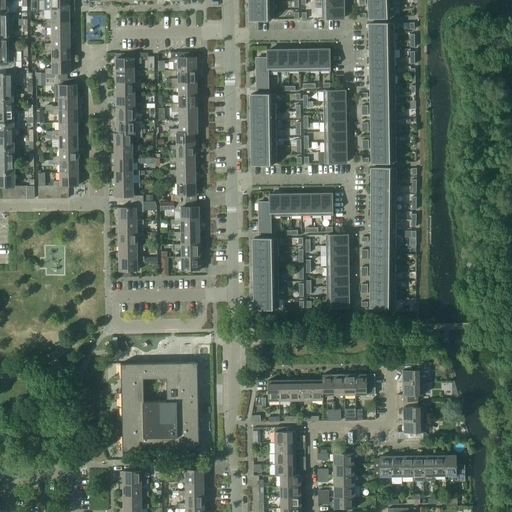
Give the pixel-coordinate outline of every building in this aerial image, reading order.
[(44,0),(44,2),(44,10),(51,10),(72,9),(72,5),(70,5),(69,0),(44,0)] [(393,0),(368,0),(369,9),(393,8),(393,0)] [(274,2),(249,2),(250,11),(274,10),(274,2)] [(343,8),(323,8),(323,18),(344,18),(343,8)] [(393,8),(369,9),(369,18),(394,17),(393,8)] [(44,18),(45,22),(70,22),(70,14),(72,14),(72,9),(51,10),(52,18),(44,18)] [(274,10),(250,11),(250,20),(274,19),(274,10)] [(52,26),(52,35),(72,34),(72,30),(70,30),(70,22),(45,22),(45,27),(52,26)] [(394,23),(370,23),(370,32),(394,32),(394,23)] [(0,25),(0,37),(8,38),(8,25),(0,25)] [(394,32),(370,32),(370,41),(394,40),(394,32)] [(45,43),(45,47),(70,47),(70,39),(72,39),(72,34),(52,35),(52,43),(45,43)] [(0,37),(0,50),(8,50),(8,38),(0,37)] [(394,40),(370,41),(370,49),(394,49),(394,40)] [(52,51),(52,59),(73,59),(73,54),(70,54),(70,47),(45,47),(45,51),(52,51)] [(309,49),(298,50),(299,70),(309,70),(309,49)] [(319,49),(309,49),(309,70),(319,70),(319,49)] [(330,49),(319,49),(319,70),(330,70),(330,49)] [(394,49),(370,49),(370,58),(395,57),(394,49)] [(8,50),(0,50),(0,67),(15,68),(14,50),(8,50)] [(278,50),(267,50),(267,57),(268,57),(268,71),(269,71),(278,71),(278,50)] [(288,50),(278,50),(278,71),(288,71),(288,50)] [(298,50),(288,50),(288,71),(299,70),(298,50)] [(172,70),(178,70),(199,69),(199,65),(197,65),(196,57),(190,57),(189,52),(171,52),(172,70)] [(267,57),(257,57),(257,94),(269,94),(269,91),(269,71),(268,71),(268,57),(267,57)] [(395,57),(370,58),(370,67),(395,66),(395,57)] [(114,66),(114,71),(134,71),(134,62),(141,62),(141,58),(116,58),(116,66),(114,66)] [(45,68),(46,79),(59,78),(58,72),(71,72),(71,64),(73,64),(73,59),(52,59),(52,68),(45,68)] [(395,66),(370,67),(370,75),(395,75),(395,66)] [(171,78),(172,82),(197,82),(197,74),(199,74),(199,69),(178,70),(179,78),(171,78)] [(116,75),(116,83),(142,83),(142,78),(135,79),(134,71),(114,71),(114,76),(116,75)] [(0,73),(0,85),(13,86),(13,73),(0,73)] [(395,75),(370,75),(371,84),(395,83),(395,75)] [(59,78),(46,79),(46,85),(52,85),(52,89),(55,89),(55,97),(59,97),(80,97),(79,92),(77,92),(77,84),(59,84),(59,78)] [(179,86),(179,95),(200,94),(200,89),(197,89),(197,82),(172,82),(172,86),(179,86)] [(114,91),(114,96),(135,95),(135,87),(142,87),(142,83),(116,83),(116,91),(114,91)] [(395,83),(371,84),(371,93),(395,92),(395,83)] [(0,85),(0,98),(13,98),(13,86),(0,85)] [(330,90),(324,90),(324,101),(345,100),(345,90),(330,90)] [(395,92),(371,93),(371,101),(395,101),(395,92)] [(256,94),(251,94),(251,103),(276,102),(275,93),(269,94),(257,94),(256,94)] [(172,103),(172,107),(197,107),(197,99),(200,99),(200,94),(179,95),(179,103),(172,103)] [(117,100),(117,108),(142,108),(142,103),(135,103),(135,95),(114,96),(114,100),(117,100)] [(52,105),(45,105),(45,110),(52,110),(77,109),(77,102),(80,101),(80,97),(59,97),(59,105),(52,105)] [(0,98),(0,110),(14,111),(13,98),(0,98)] [(345,100),(324,101),(324,111),(345,111),(345,100)] [(395,101),(371,101),(371,104),(371,110),(396,109),(395,101)] [(276,102),(251,103),(251,112),(276,111),(276,102)] [(179,111),(179,120),(200,119),(200,114),(197,114),(197,107),(172,107),(172,111),(179,111)] [(115,116),(115,121),(135,120),(135,112),(142,112),(142,108),(117,108),(117,116),(115,116)] [(59,114),(59,122),(80,122),(80,117),(77,117),(77,109),(52,110),(52,114),(59,114)] [(396,109),(371,110),(371,118),(396,118),(396,109)] [(0,110),(0,123),(14,123),(19,123),(19,111),(14,111),(0,110)] [(276,111),(251,112),(251,120),(276,120),(276,111)] [(345,111),(324,111),(325,121),(345,121),(345,111)] [(396,118),(371,118),(371,127),(396,127),(396,118)] [(169,128),(169,133),(195,132),(198,132),(198,124),(200,124),(200,119),(179,120),(179,128),(169,128)] [(117,125),(117,133),(142,133),(142,128),(135,129),(135,120),(115,121),(115,125),(117,125)] [(276,120),(251,120),(252,129),(276,129),(276,120)] [(345,121),(325,121),(325,132),(346,131),(345,121)] [(59,130),(48,130),(48,135),(78,134),(78,126),(80,126),(80,122),(59,122),(59,130)] [(0,123),(0,135),(14,136),(14,123),(0,123)] [(396,127),(371,127),(372,136),(396,135),(396,127)] [(276,129),(252,129),(252,138),(276,137),(276,129)] [(346,131),(325,132),(325,142),(346,142),(346,131)] [(177,136),(177,144),(177,145),(195,144),(195,145),(198,144),(197,144),(197,139),(195,139),(195,132),(169,133),(169,136),(177,136)] [(111,146),(114,146),(133,145),(132,137),(142,137),(142,133),(117,133),(114,133),(114,141),(112,141),(112,145),(111,145),(111,146)] [(48,135),(45,135),(45,139),(52,139),(60,139),(60,147),(80,147),(80,142),(78,142),(78,134),(48,135)] [(0,135),(0,148),(14,148),(14,136),(0,135)] [(396,135),(372,136),(372,144),(396,144),(396,135)] [(276,137),(252,138),(252,146),(276,146),(276,137)] [(346,142),(325,142),(325,152),(346,152),(346,142)] [(177,149),(177,157),(195,157),(198,157),(198,156),(198,152),(195,152),(195,145),(195,144),(177,145),(177,144),(170,144),(170,149),(177,149)] [(396,144),(372,144),(372,153),(396,153),(396,144)] [(112,158),(115,158),(133,158),(133,149),(140,149),(140,145),(133,145),(114,146),(114,153),(112,153),(112,158)] [(276,146),(252,146),(252,155),(277,155),(276,146)] [(53,155),(53,160),(78,159),(78,151),(80,151),(80,147),(60,147),(60,155),(53,155)] [(0,148),(0,160),(15,161),(14,148),(0,148)] [(346,152),(325,152),(325,163),(346,162),(346,152)] [(396,153),(372,153),(372,162),(396,162),(396,153)] [(277,155),(252,155),(252,164),(277,164),(277,155)] [(112,170),(112,171),(115,171),(115,170),(133,170),(133,162),(140,162),(140,163),(155,162),(155,157),(153,157),(133,158),(115,158),(115,166),(112,166),(112,170)] [(177,161),(177,169),(195,169),(199,169),(198,169),(198,164),(195,164),(195,157),(177,157),(170,157),(170,161),(177,161)] [(60,164),(60,172),(81,172),(81,167),(78,167),(78,159),(53,160),(53,164),(60,164)] [(0,160),(0,173),(15,173),(15,161),(0,160)] [(397,168),(372,167),(372,176),(396,176),(397,168)] [(177,174),(177,182),(196,181),(196,182),(199,182),(199,181),(198,181),(198,177),(195,177),(195,169),(177,169),(170,169),(170,174),(177,174)] [(112,183),(115,183),(133,182),(133,174),(140,174),(140,170),(133,170),(115,170),(115,171),(115,178),(113,178),(113,182),(112,182),(112,183)] [(53,180),(54,185),(57,185),(60,185),(62,185),(69,185),(79,185),(78,176),(81,176),(81,172),(60,172),(60,180),(53,180)] [(0,186),(3,186),(9,186),(15,186),(15,185),(15,173),(0,173),(0,186)] [(396,176),(372,176),(372,185),(396,185),(396,176)] [(173,194),(174,200),(174,201),(186,200),(186,195),(196,194),(199,194),(199,193),(198,193),(198,189),(196,189),(196,182),(196,181),(177,182),(170,182),(170,186),(177,186),(178,194),(173,194)] [(131,196),(131,201),(144,201),(144,195),(133,195),(133,187),(140,186),(140,182),(133,182),(115,183),(115,190),(113,191),(113,195),(112,195),(115,195),(115,196),(131,196)] [(396,185),(372,185),(372,194),(396,194),(396,185)] [(332,193),(322,194),(322,214),(333,214),(332,193)] [(280,194),(270,194),(270,201),(271,215),(280,215),(280,194)] [(290,194),(280,194),(280,215),(291,215),(290,194)] [(301,194),(290,194),(291,215),(301,215),(301,194)] [(311,194),(301,194),(301,215),(312,215),(311,194)] [(322,194),(311,194),(312,215),(322,214),(322,194)] [(396,194),(372,194),(372,202),(396,202),(396,194)] [(174,200),(161,200),(161,208),(174,208),(174,211),(175,219),(181,219),(199,219),(202,219),(202,218),(201,218),(201,214),(199,214),(199,206),(186,206),(186,200),(174,201),(174,200)] [(115,220),(119,220),(137,220),(137,212),(144,211),(144,209),(157,209),(157,206),(155,201),(144,201),(131,201),(131,207),(118,207),(118,215),(116,215),(116,220),(115,220)] [(270,201),(259,202),(260,238),(272,238),(271,235),(271,215),(270,201)] [(396,202),(372,202),(372,211),(396,211),(396,202)] [(396,211),(372,211),(372,220),(396,220),(396,211)] [(175,219),(171,219),(171,224),(181,223),(181,231),(181,232),(199,231),(199,232),(202,231),(202,226),(199,226),(199,219),(181,219),(175,219)] [(115,233),(119,233),(119,232),(137,232),(137,224),(144,224),(144,220),(137,220),(119,220),(119,228),(116,228),(116,232),(115,232),(115,233)] [(372,220),(372,228),(396,228),(396,220),(372,220)] [(372,228),(371,237),(396,237),(396,228),(372,228)] [(181,236),(181,244),(200,244),(202,244),(202,243),(202,239),(200,239),(199,232),(199,231),(181,232),(181,231),(174,231),(174,236),(181,236)] [(116,245),(119,245),(137,244),(137,236),(144,236),(144,232),(137,232),(119,232),(119,233),(119,240),(116,240),(116,245)] [(333,234),(326,234),(327,245),(348,245),(347,234),(333,234)] [(371,237),(371,245),(396,246),(396,237),(371,237)] [(259,238),(254,238),(254,247),(278,247),(278,238),(272,238),(260,238),(259,238)] [(116,258),(119,258),(119,257),(138,257),(137,249),(145,249),(144,244),(137,244),(119,245),(119,253),(116,253),(116,257),(116,258)] [(181,248),(181,256),(200,256),(203,256),(202,256),(202,251),(200,251),(200,244),(181,244),(174,244),(174,248),(181,248)] [(348,245),(327,245),(327,255),(348,255),(348,245)] [(371,245),(371,254),(396,254),(396,246),(371,245)] [(278,247),(254,247),(254,256),(278,255),(278,247)] [(371,254),(371,263),(396,263),(396,254),(371,254)] [(278,255),(254,256),(254,264),(278,264),(278,255)] [(348,255),(327,255),(327,266),(348,265),(348,255)] [(181,256),(174,256),(174,261),(182,261),(182,269),(200,269),(203,269),(203,268),(202,268),(202,264),(200,264),(200,256),(181,256)] [(117,269),(116,269),(116,270),(119,270),(119,276),(130,276),(130,270),(138,270),(138,261),(145,261),(145,257),(138,257),(119,257),(119,258),(119,265),(117,265),(117,269)] [(371,263),(371,271),(395,272),(396,263),(371,263)] [(278,264),(254,264),(254,273),(279,273),(278,264)] [(348,265),(327,266),(327,276),(348,276),(348,265)] [(371,271),(371,280),(395,280),(395,272),(371,271)] [(279,273),(254,273),(254,282),(279,281),(279,273)] [(348,276),(327,276),(327,286),(348,286),(348,276)] [(371,280),(371,289),(395,289),(395,280),(371,280)] [(279,281),(254,282),(254,291),(279,290),(279,281)] [(348,286),(327,286),(328,297),(348,296),(348,286)] [(371,289),(371,297),(395,298),(395,289),(371,289)] [(279,290),(254,291),(255,299),(279,299),(279,290)] [(348,296),(328,297),(328,307),(349,307),(348,296)] [(371,297),(371,306),(395,307),(395,298),(371,297)] [(279,299),(255,299),(255,308),(279,308),(279,299)] [(121,363),(123,450),(199,448),(198,361),(121,363)] [(403,370),(403,382),(423,382),(422,369),(417,369),(417,363),(397,363),(397,370),(403,370)] [(375,373),(355,374),(356,394),(375,394),(375,373)] [(322,374),(322,379),(323,379),(323,395),(334,395),(333,374),(322,374)] [(344,374),(333,374),(334,395),(345,394),(344,374)] [(355,374),(344,374),(345,394),(356,394),(355,374)] [(301,379),(290,380),(290,400),(301,400),(301,379)] [(312,379),(301,379),(301,400),(312,400),(312,379)] [(322,379),(312,379),(312,400),(323,400),(323,395),(323,379),(322,379)] [(279,400),(279,380),(268,380),(268,400),(279,400)] [(290,380),(279,380),(279,400),(290,400),(290,380)] [(397,394),(397,401),(418,400),(418,395),(423,395),(423,382),(403,382),(403,394),(397,394)] [(403,407),(404,419),(423,419),(423,406),(418,406),(418,400),(397,401),(397,407),(403,407)] [(356,408),(345,409),(345,418),(350,418),(350,420),(356,420),(356,409),(356,408)] [(423,419),(404,419),(404,431),(398,431),(398,439),(428,438),(428,437),(428,435),(426,432),(423,432),(423,419)] [(275,427),(275,442),(295,442),(295,431),(291,431),(291,426),(275,427)] [(275,442),(275,453),(296,453),(295,449),(300,449),(300,448),(305,448),(305,442),(300,442),(295,442),(275,442)] [(333,453),(333,464),(354,464),(354,452),(333,453)] [(437,455),(434,455),(435,475),(446,475),(445,455),(445,452),(437,452),(437,455)] [(275,453),(275,464),(296,463),(296,453),(275,453)] [(456,454),(445,455),(446,475),(450,475),(450,479),(457,479),(457,475),(464,474),(464,464),(457,464),(456,454)] [(391,476),(402,476),(402,455),(391,456),(391,476)] [(402,476),(413,475),(413,455),(402,455),(402,476)] [(424,475),(424,455),(413,455),(413,475),(413,480),(424,480),(424,475)] [(424,475),(435,475),(434,455),(424,455),(424,475)] [(375,476),(391,476),(391,456),(380,456),(380,458),(374,458),(375,476)] [(275,475),(280,474),(296,474),(296,463),(275,464),(275,475)] [(333,464),(334,475),(354,474),(354,464),(333,464)] [(178,482),(186,482),(204,481),(204,474),(206,474),(206,470),(206,469),(204,469),(185,469),(185,478),(178,478),(178,482)] [(123,476),(123,483),(141,483),(148,483),(148,478),(141,479),(141,470),(123,470),(123,471),(120,471),(120,476),(123,476)] [(280,474),(280,486),(301,485),(301,474),(296,474),(280,474)] [(334,475),(334,486),(354,485),(354,474),(334,475)] [(179,495),(186,495),(186,494),(204,494),(204,486),(206,486),(206,482),(207,482),(207,481),(204,481),(186,482),(186,490),(179,490),(179,495)] [(123,488),(123,495),(123,496),(142,495),(149,495),(149,491),(141,491),(141,483),(123,483),(120,483),(121,483),(121,488),(123,488)] [(280,486),(281,496),(301,496),(301,485),(280,486)] [(334,486),(334,497),(354,496),(358,496),(358,485),(354,485),(334,486)] [(179,507),(186,507),(204,506),(204,499),(206,499),(206,494),(207,494),(204,494),(186,494),(186,495),(186,503),(179,503),(179,507)] [(123,500),(123,508),(142,508),(149,508),(149,503),(142,503),(142,495),(123,496),(123,495),(120,495),(120,496),(121,496),(121,500),(123,500)] [(281,496),(281,507),(301,507),(301,496),(281,496)] [(354,496),(334,497),(334,508),(355,507),(354,496)]
